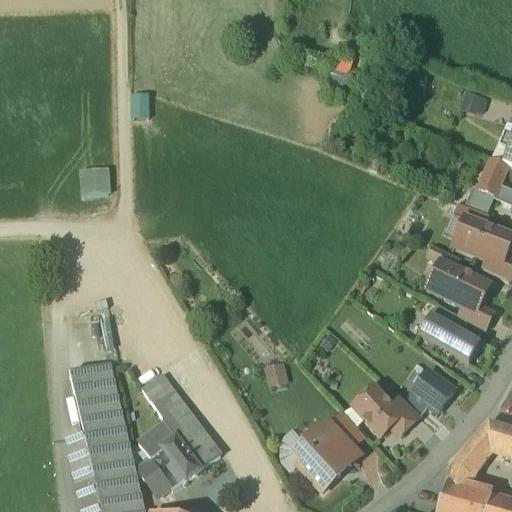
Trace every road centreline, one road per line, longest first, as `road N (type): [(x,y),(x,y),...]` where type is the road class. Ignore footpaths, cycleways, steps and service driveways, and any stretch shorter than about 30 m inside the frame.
road 1 (track): [(124,0),(116,226),(0,230)]
road 2 (residential): [(370,511),(433,464),(496,389),(511,357)]
